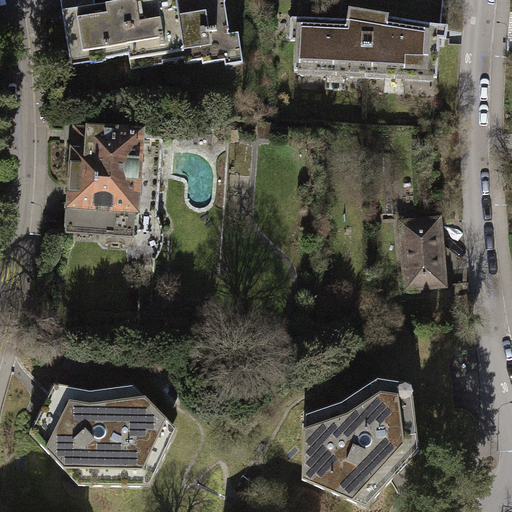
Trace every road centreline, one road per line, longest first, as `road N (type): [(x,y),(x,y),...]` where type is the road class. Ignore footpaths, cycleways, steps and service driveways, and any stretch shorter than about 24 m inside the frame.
road 1 (residential): [(511,423),(481,267),(473,81),(482,0)]
road 2 (residential): [(0,304),(21,191),(10,0)]
